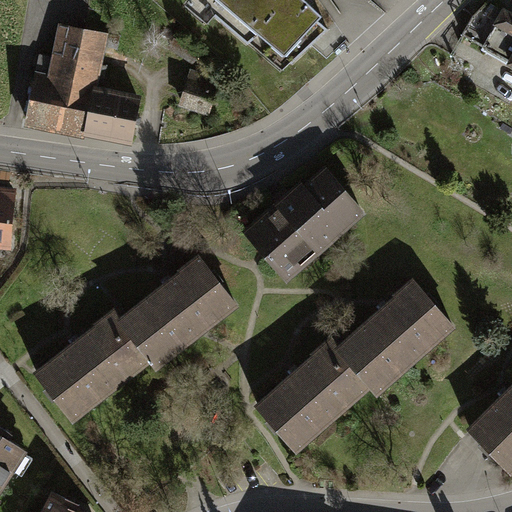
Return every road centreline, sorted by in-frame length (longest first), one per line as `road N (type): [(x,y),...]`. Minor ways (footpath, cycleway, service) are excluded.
road 1 (tertiary): [(439,0),(318,115),(224,167),(194,173),(0,150)]
road 2 (residential): [(254,511),(380,511)]
